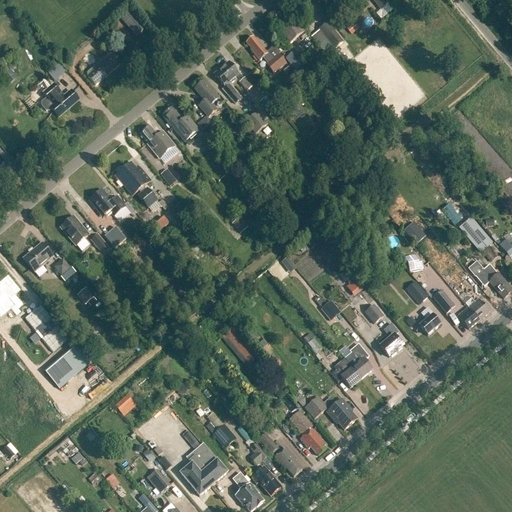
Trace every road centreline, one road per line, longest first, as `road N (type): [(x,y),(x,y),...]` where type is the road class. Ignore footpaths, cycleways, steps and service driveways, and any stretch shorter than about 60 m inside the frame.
road 1 (unclassified): [(0,228),(267,0)]
road 2 (tertiary): [(276,511),(511,312)]
